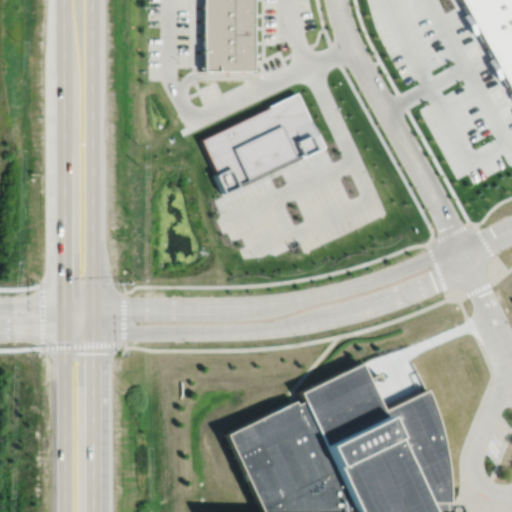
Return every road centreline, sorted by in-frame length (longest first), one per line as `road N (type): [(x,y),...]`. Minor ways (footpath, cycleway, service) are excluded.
road 1 (trunk): [(62,0),(64,511)]
road 2 (trunk): [(89,511),(90,0)]
road 3 (residential): [(0,331),(287,327),(419,288),(463,255)]
road 4 (residential): [(463,255),(254,303),(0,304)]
road 5 (residential): [(463,255),(350,46),(334,0)]
